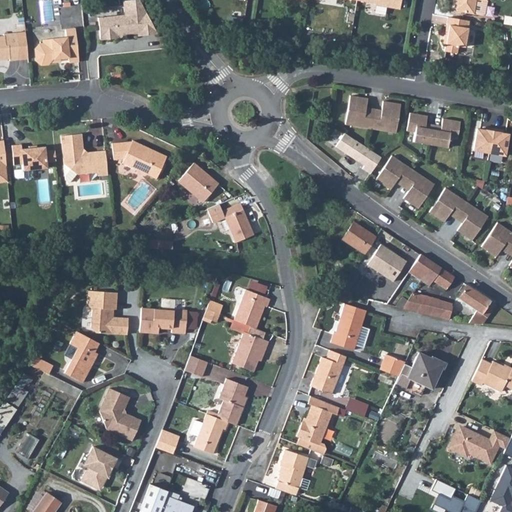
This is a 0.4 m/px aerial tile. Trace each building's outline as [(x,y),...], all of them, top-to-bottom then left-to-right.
[(136,0),(137,12),(100,16),(103,39),(120,37),(120,35),(139,33),(140,35),(158,33),(146,0),(136,0)] [(364,0),(373,1),(375,4),(399,8),(400,0),(364,0)] [(486,0),(455,0),(455,6),(459,11),(482,15),(484,14),(486,0)] [(464,47),(468,20),(448,17),(444,35),(447,35),(446,44),(445,51),(457,54),(458,46),(464,47)] [(76,27),(66,28),(66,36),(44,38),(44,41),(40,41),(35,47),(36,60),(42,64),(50,63),(54,58),(69,57),(69,61),(79,60),(76,27)] [(29,58),(26,32),(5,33),(5,35),(0,35),(0,59),(10,58),(10,60),(29,58)] [(367,108),(368,98),(353,95),(348,124),(398,132),(403,104),(386,101),(385,111),(367,108)] [(426,124),(428,116),(412,113),(409,132),(417,133),(417,141),(447,147),(448,139),(457,140),(460,121),(443,118),(442,126),(426,124)] [(474,150),(489,153),(493,128),(486,127),(485,130),(477,128),(474,150)] [(493,128),(489,153),(506,156),(509,134),(500,132),(500,129),(493,128)] [(381,156),(346,132),(336,145),(364,166),(363,168),(371,174),(381,156)] [(109,174),(106,149),(89,151),(83,147),(82,133),(62,135),(65,179),(73,180),(78,173),(97,171),(97,174),(109,174)] [(167,153),(134,137),(133,139),(113,141),(115,157),(124,155),(123,160),(136,165),(138,169),(144,171),(147,171),(156,175),(160,169),(161,169),(165,161),(163,160),(167,153)] [(0,180),(8,180),(4,139),(0,139),(0,180)] [(57,159),(55,147),(45,148),(45,144),(38,144),(29,145),(23,145),(23,143),(12,144),(14,164),(23,163),(24,168),(33,167),(47,166),(47,160),(57,159)] [(434,184),(391,155),(375,179),(389,188),(395,180),(410,190),(404,199),(418,208),(434,184)] [(23,163),(14,164),(15,175),(17,177),(25,176),(25,178),(27,180),(32,179),(34,177),(33,167),(24,168),(23,163)] [(220,183),(194,163),(179,180),(204,201),(220,183)] [(488,216),(446,187),(429,211),(443,221),(448,213),(464,223),(459,231),(472,240),(488,216)] [(256,234),(242,203),(223,210),(237,241),(256,234)] [(511,265),(511,267),(511,231),(498,222),(481,247),(495,256),(502,248),(511,254),(511,265)] [(366,256),(378,239),(355,224),(343,240),(366,256)] [(322,254),(330,259),(338,246),(330,241),(322,254)] [(382,243),(368,264),(393,280),(407,260),(382,243)] [(431,262),(422,256),(410,274),(422,282),(431,268),(428,266),(431,262)] [(431,268),(422,282),(431,287),(434,282),(448,290),(456,279),(431,262),(428,266),(431,268)] [(251,278),(248,288),(261,293),(264,282),(251,278)] [(497,305),(465,285),(461,292),(462,294),(459,299),(478,310),(471,324),(484,325),(497,305)] [(235,319),(256,327),(265,305),(269,306),(272,298),(246,288),(235,319)] [(117,290),(99,289),(99,294),(87,293),(87,306),(91,311),(90,327),(97,334),(127,336),(128,319),(113,318),(113,306),(116,306),(117,290)] [(409,302),(404,310),(447,321),(451,303),(435,298),(414,294),(409,302)] [(404,299),(398,308),(404,310),(409,302),(404,299)] [(222,305),(209,301),(206,308),(219,313),(222,305)] [(367,309),(346,303),(335,331),(333,330),(329,340),(352,349),(367,309)] [(159,308),(142,307),(140,330),(159,331),(159,326),(165,326),(165,330),(185,331),(186,307),(160,306),(159,308)] [(219,313),(206,308),(203,317),(216,321),(219,313)] [(99,342),(76,330),(70,343),(77,347),(64,371),(78,379),(85,377),(98,354),(94,352),(99,342)] [(255,371),(259,360),(264,347),(267,348),(270,340),(246,331),(233,362),(255,371)] [(346,355),(330,349),(327,358),(322,356),(311,385),(332,393),(346,355)] [(45,361),(28,350),(22,360),(40,369),(45,361)] [(404,364),(405,361),(385,353),(379,368),(398,376),(404,364)] [(398,376),(395,382),(420,395),(425,386),(431,389),(443,365),(418,353),(411,367),(404,364),(398,376)] [(202,376),(208,361),(190,354),(185,369),(202,376)] [(483,356),(472,377),(483,382),(485,379),(503,388),(506,381),(511,384),(511,365),(495,357),(493,360),(483,356)] [(229,421),(237,425),(244,407),(241,406),(245,396),(249,387),(227,378),(220,397),(224,399),(217,417),(229,421)] [(118,406),(124,395),(105,386),(94,409),(101,425),(126,437),(136,419),(121,412),(118,406)] [(299,436),(296,443),(323,454),(326,448),(324,443),(320,442),(332,412),(336,414),(339,407),(311,395),(308,403),(311,404),(304,421),(302,420),(296,435),(299,436)] [(350,396),(346,408),(365,415),(369,402),(350,396)] [(0,420),(10,405),(0,399),(0,420)] [(217,417),(207,413),(194,446),(213,453),(223,428),(226,429),(229,421),(217,417)] [(461,428),(452,447),(468,455),(470,451),(493,462),(501,444),(508,448),(511,439),(511,436),(496,429),(491,439),(480,434),(479,436),(461,428)] [(27,431),(15,451),(28,458),(40,439),(27,431)] [(155,446),(172,452),(177,439),(161,433),(155,446)] [(115,468),(119,460),(91,446),(87,455),(82,464),(87,466),(85,470),(82,476),(84,481),(96,487),(101,486),(106,476),(104,472),(106,469),(108,470),(111,466),(115,468)] [(275,487),(295,494),(310,457),(286,448),(280,464),(282,465),(279,471),(281,471),(275,487)] [(77,465),(85,470),(87,466),(82,464),(87,455),(83,453),(77,465)] [(307,465),(314,468),(317,459),(310,456),(307,465)] [(511,511),(511,468),(505,465),(488,500),(500,505),(497,511),(498,511),(511,511)] [(453,488),(435,480),(432,489),(438,492),(430,510),(435,511),(443,511),(445,509),(451,511),(475,511),(481,500),(466,493),(462,501),(449,495),(453,488)] [(190,511),(192,506),(175,500),(177,495),(147,484),(136,511),(190,511)] [(31,511),(45,491),(37,486),(25,507),(31,511)] [(52,511),(60,501),(45,491),(31,511),(30,511),(52,511)] [(274,511),(276,505),(258,499),(254,511),(274,511)] [(361,511),(338,503),(335,508),(344,511),(361,511)]
